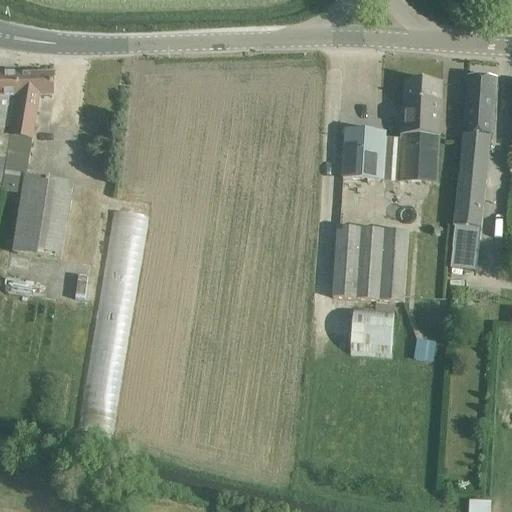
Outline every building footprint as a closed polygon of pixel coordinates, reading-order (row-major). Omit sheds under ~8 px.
[(3,186),(2,191),(22,194),(13,254),(62,262),(74,184),(27,177),(33,141),(32,141),(40,97),(54,97),(54,74),(18,75),(18,98),(3,186)] [(18,75),(0,75),(0,185),(3,186),(18,98),(18,75)] [(468,76),(463,134),(451,251),(479,254),(493,137),(497,79),(468,76)] [(404,82),(401,135),(401,140),(386,139),(387,134),(345,131),(342,180),(384,183),(399,184),(438,185),(440,137),(439,137),(442,84),(404,82)] [(112,213),(80,430),(115,435),(147,218),(112,213)] [(336,230),(332,299),(404,304),(408,234),(336,230)] [(18,283),(5,281),(4,291),(16,293),(18,283)] [(352,310),(350,354),(390,356),(390,357),(404,358),(405,328),(392,327),(393,312),(352,310)] [(417,342),(414,362),(432,365),(436,345),(417,342)]
